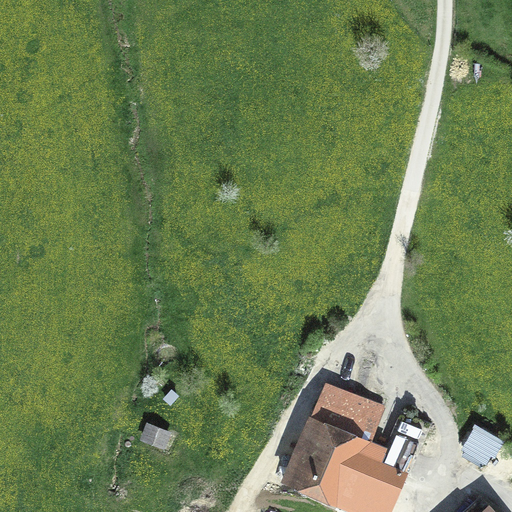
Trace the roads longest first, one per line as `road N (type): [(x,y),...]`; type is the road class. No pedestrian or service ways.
road 1 (track): [(444,0),(440,62),(388,296),(314,375),(250,511)]
road 2 (track): [(388,296),(401,356),(452,439),(453,475)]
